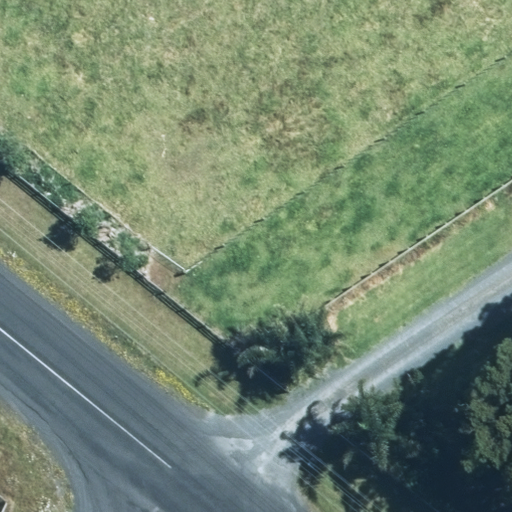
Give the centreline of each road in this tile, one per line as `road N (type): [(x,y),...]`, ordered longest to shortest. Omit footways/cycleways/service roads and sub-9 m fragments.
road 1 (unclassified): [(511,281),(294,427),(208,504)]
road 2 (unclassified): [(0,334),(208,504)]
